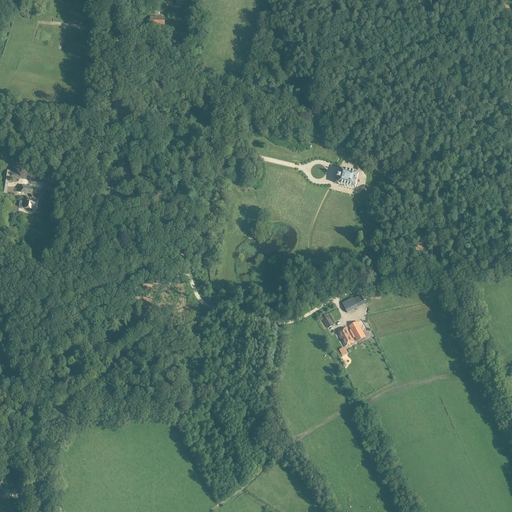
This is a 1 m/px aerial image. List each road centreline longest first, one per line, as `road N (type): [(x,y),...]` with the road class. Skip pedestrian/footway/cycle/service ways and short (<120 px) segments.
road 1 (tertiary): [(38,511),(34,417),(92,222),(116,0)]
road 2 (track): [(486,365),(355,403),(209,511)]
road 3 (track): [(511,259),(355,289),(289,322)]
road 4 (track): [(290,326),(211,307),(178,270),(82,268)]
road 5 (track): [(76,288),(46,237),(39,199),(44,184),(99,164)]
road 6 (track): [(445,271),(511,422)]
